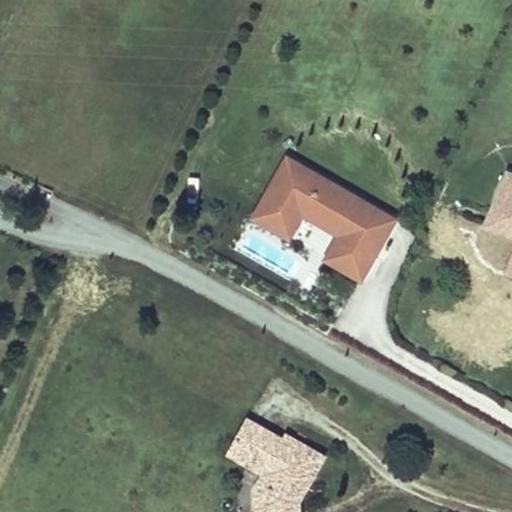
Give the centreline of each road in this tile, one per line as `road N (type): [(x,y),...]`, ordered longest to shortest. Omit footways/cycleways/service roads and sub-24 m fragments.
road 1 (residential): [(511,458),(149,257),(77,227)]
road 2 (unknown): [(149,257),(69,250),(0,214)]
